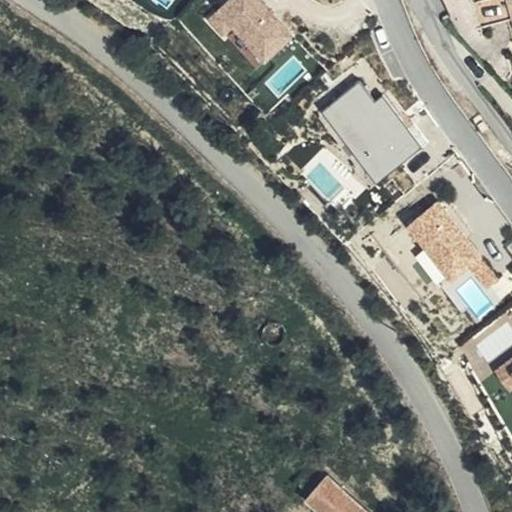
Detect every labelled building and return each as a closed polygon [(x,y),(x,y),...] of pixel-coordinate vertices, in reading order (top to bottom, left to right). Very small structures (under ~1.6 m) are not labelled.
[(297,32),(267,0),(228,0),(213,14),(228,30),(238,21),(271,56),(297,32)] [(363,77),(327,105),(382,176),(426,142),(387,93),(380,98),(363,77)] [(485,252),(443,197),(414,220),(456,274),(485,252)] [(431,246),(423,251),(440,275),(448,270),(431,246)] [(511,355),(499,365),(511,382),(511,355)] [(323,511),(369,511),(328,475),(308,498),(323,511)]
